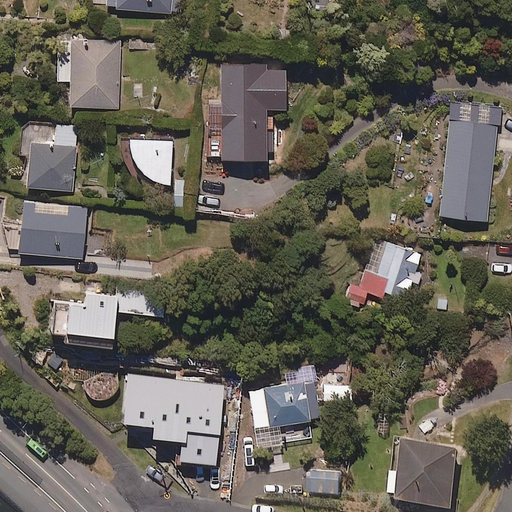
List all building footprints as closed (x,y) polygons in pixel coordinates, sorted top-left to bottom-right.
[(102,0),(102,4),(176,11),(176,0),(102,0)] [(119,37),(66,34),(65,45),(54,45),(52,75),(64,76),(63,99),(115,102),(119,37)] [(263,60),(218,59),(217,152),(254,152),(254,121),(262,121),(263,60)] [(497,105),(451,100),(437,211),(484,217),(497,105)] [(77,126),(20,119),(16,151),(25,152),(21,181),(70,187),(75,142),(77,126)] [(169,135),(128,134),(127,178),(168,179),(169,135)] [(86,206),(19,197),(12,246),(79,256),(86,206)] [(361,304),(364,290),(412,300),(418,271),(413,270),(417,250),(374,241),(368,271),(353,268),(346,301),(361,304)] [(61,333),(108,337),(110,318),(162,323),(164,305),(81,298),(80,309),(64,308),(61,333)] [(318,416),(314,380),(248,388),(252,424),(318,416)] [(349,383),(322,383),(322,396),(349,396),(349,383)] [(388,430),(389,411),(376,410),(375,430),(388,430)] [(419,422),(426,433),(442,423),(435,412),(419,422)] [(389,475),(387,496),(395,497),(394,505),(450,508),(454,449),(400,445),(398,475),(389,475)] [(339,469),(308,466),(306,492),(336,495),(339,469)]
